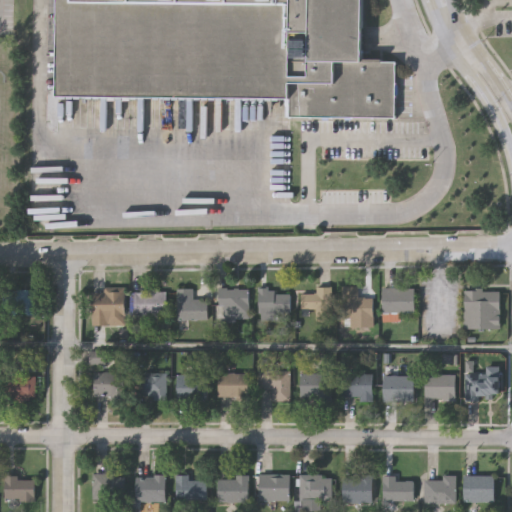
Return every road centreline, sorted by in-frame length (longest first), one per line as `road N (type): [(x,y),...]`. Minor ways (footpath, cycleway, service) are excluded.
road 1 (residential): [(0,253),(511,245)]
road 2 (residential): [(0,433),(511,435)]
road 3 (residential): [(63,511),(64,253)]
road 4 (tertiary): [(431,0),(511,149)]
